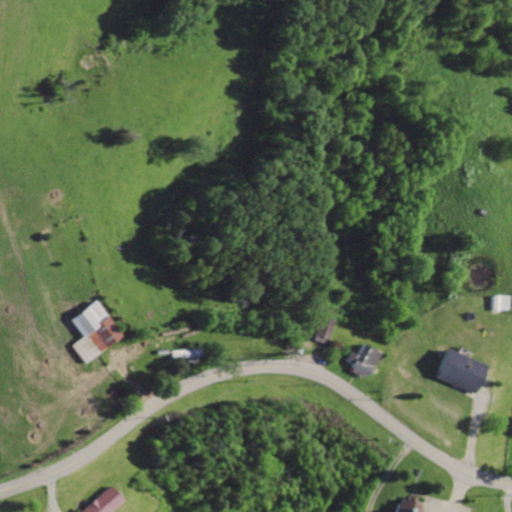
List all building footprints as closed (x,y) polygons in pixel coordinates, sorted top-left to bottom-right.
[(503,310),(503,295),(487,296),(488,311),(503,310)] [(67,344),(79,362),(117,336),(91,298),(64,317),(77,337),(67,344)] [(345,369),(363,378),(376,352),(359,343),(345,369)] [(479,363),(439,348),(428,377),(468,392),(479,363)] [(102,511),(117,499),(105,485),(74,511),(102,511)] [(399,495),(393,511),(421,511),(424,503),(399,495)]
